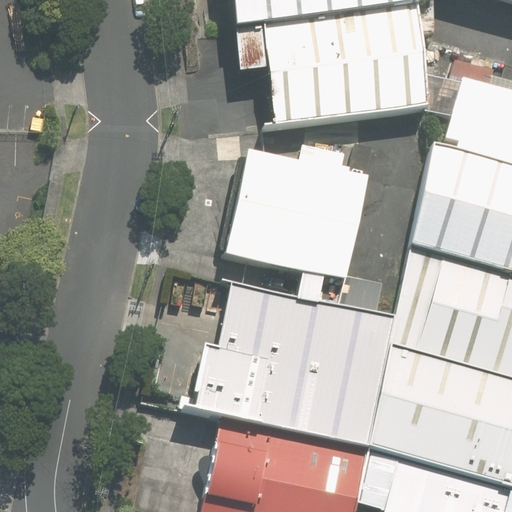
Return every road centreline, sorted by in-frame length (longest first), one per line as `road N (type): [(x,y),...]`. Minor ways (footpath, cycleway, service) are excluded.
road 1 (unclassified): [(112,0),(117,127),(56,470),(56,511)]
road 2 (unknown): [(87,305),(179,327),(170,391)]
